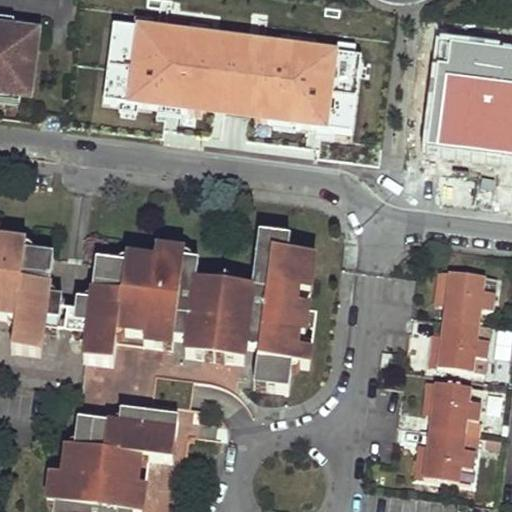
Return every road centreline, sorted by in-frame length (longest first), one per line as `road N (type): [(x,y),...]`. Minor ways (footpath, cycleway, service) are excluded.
road 1 (residential): [(0,140),(353,184),(381,215)]
road 2 (residential): [(381,215),(364,344),(334,444)]
road 3 (residential): [(334,444),(306,426),(258,434),(232,476),(238,508)]
road 4 (residential): [(381,215),(511,233)]
